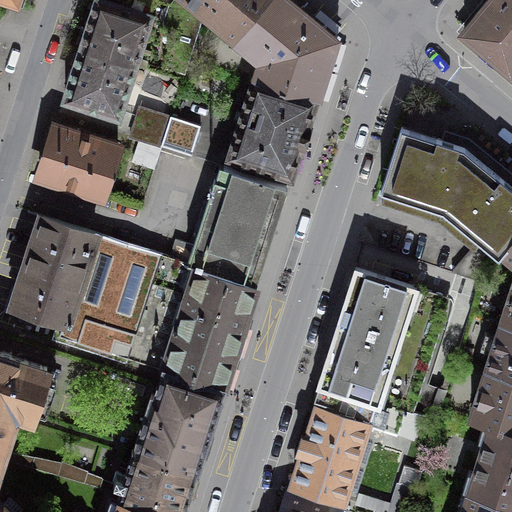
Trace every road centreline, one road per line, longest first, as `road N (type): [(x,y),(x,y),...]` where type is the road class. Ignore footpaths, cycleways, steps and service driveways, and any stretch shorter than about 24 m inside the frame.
road 1 (residential): [(234,511),(365,101),(405,33)]
road 2 (residential): [(0,185),(60,0)]
road 3 (residential): [(511,121),(405,33)]
